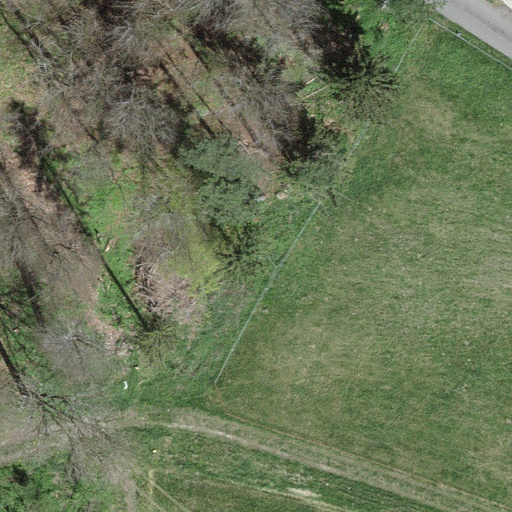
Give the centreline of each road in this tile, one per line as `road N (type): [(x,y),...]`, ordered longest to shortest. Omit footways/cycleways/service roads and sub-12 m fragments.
road 1 (track): [(483,511),(188,421),(114,414)]
road 2 (track): [(0,456),(114,414)]
